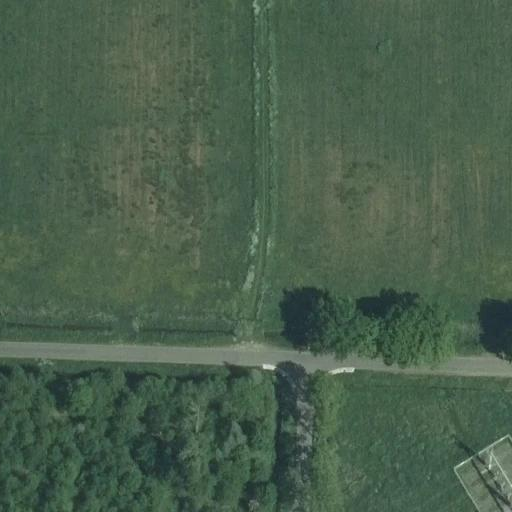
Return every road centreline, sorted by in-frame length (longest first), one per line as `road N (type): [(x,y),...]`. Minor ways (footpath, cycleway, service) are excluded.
road 1 (track): [(267,360),(267,0)]
road 2 (unclassified): [(306,361),(0,351)]
road 3 (unclassified): [(511,368),(306,361)]
road 4 (unclassified): [(300,511),(306,361)]
